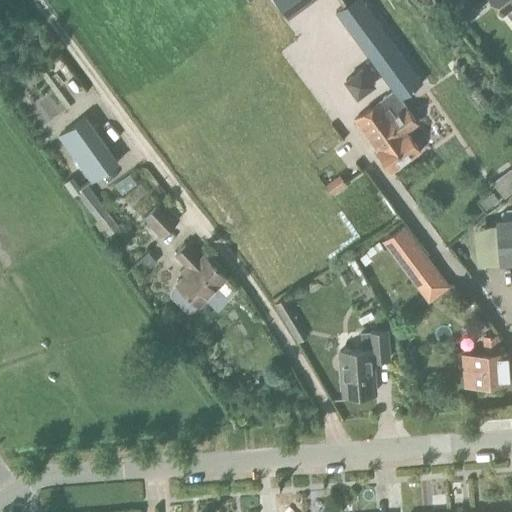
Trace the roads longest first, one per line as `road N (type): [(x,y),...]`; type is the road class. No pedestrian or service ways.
road 1 (track): [(37,0),(255,294),(347,452)]
road 2 (residential): [(29,482),(511,439)]
